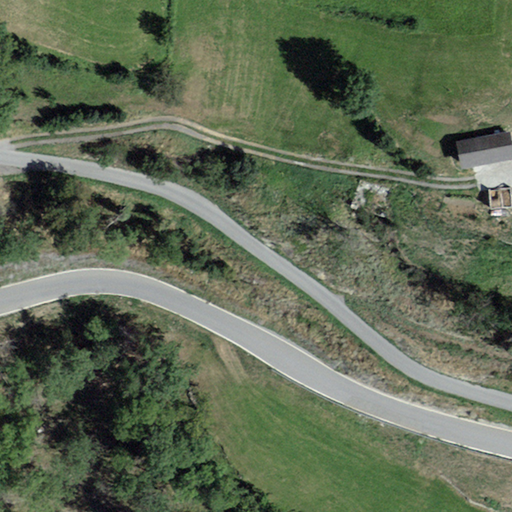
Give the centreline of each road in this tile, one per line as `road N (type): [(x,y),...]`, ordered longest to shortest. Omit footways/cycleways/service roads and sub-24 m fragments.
road 1 (residential): [(511,405),(410,368),(182,195),(0,155)]
road 2 (unclassified): [(511,446),(341,390),(215,319),(122,279),(0,296)]
road 3 (track): [(0,141),(161,120),(271,152),(422,175),(488,173),(511,160)]
